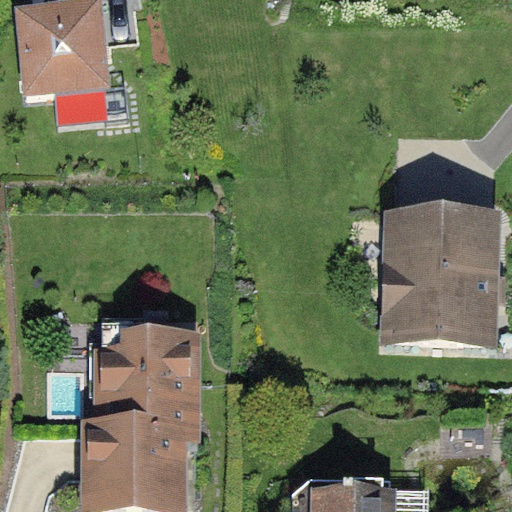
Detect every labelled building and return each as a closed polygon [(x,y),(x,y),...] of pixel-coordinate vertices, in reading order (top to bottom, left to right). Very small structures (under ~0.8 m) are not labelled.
[(100,17),(22,24),(29,103),(108,96),(100,17)] [(506,233),(392,230),(389,366),(503,369),(506,233)] [(169,319),(146,319),(146,340),(168,341),(169,319)] [(195,445),(195,351),(146,351),(146,367),(104,367),(104,441),(91,441),(91,511),(180,511),(180,445),(195,445)] [(431,511),(432,491),(403,490),(402,511),(431,511)]
